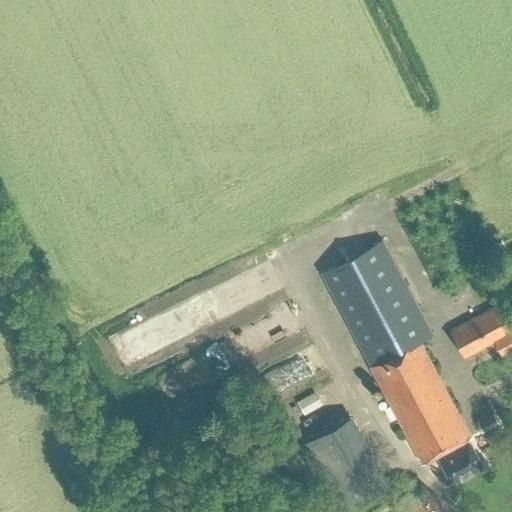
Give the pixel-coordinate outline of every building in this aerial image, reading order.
[(449,479),(482,461),(468,435),(470,434),(419,337),(430,331),(382,238),(321,270),(375,375),(421,461),(436,453),(449,479)] [(501,261),(511,281),(511,280),(511,256),(511,257),(511,255),(501,261)] [(255,275),(165,320),(175,341),(266,296),(255,275)] [(486,297),(476,282),(454,295),(464,311),(486,297)] [(496,302),(448,328),(462,354),(510,328),(496,302)] [(328,340),(304,351),(315,375),(339,364),(328,340)] [(315,390),(296,401),(303,414),(322,403),(315,390)] [(339,421),(354,441),(380,422),(365,402),(339,421)] [(498,422),(492,410),(475,418),(481,430),(498,422)] [(428,511),(422,501),(407,510),(408,511),(428,511)]
